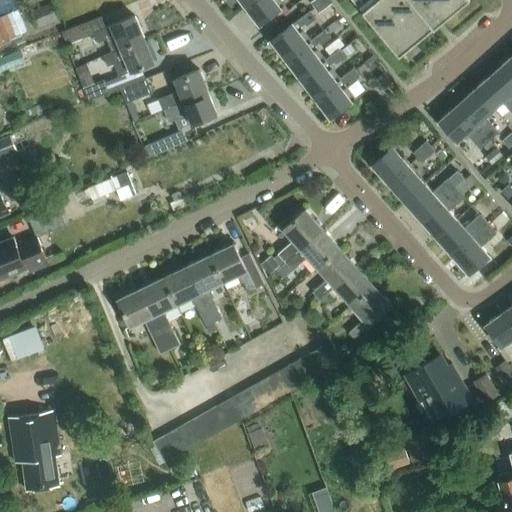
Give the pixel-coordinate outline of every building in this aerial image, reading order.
[(250,0),(244,5),(259,24),(284,5),(280,0),(250,0)] [(328,0),(313,0),(311,2),(318,12),(331,3),(328,0)] [(352,0),(399,57),(467,0),(352,0)] [(31,13),(38,29),(58,20),(52,4),(31,13)] [(4,41),(16,36),(27,32),(18,10),(0,16),(0,47),(6,46),(4,41)] [(292,24),(271,40),(285,59),(310,40),(302,29),(300,26),(304,23),(306,25),(316,18),(310,10),(292,24)] [(135,15),(105,27),(101,17),(63,33),(67,43),(93,32),(97,42),(107,38),(112,51),(144,38),(135,15)] [(310,40),(285,59),(300,79),(325,60),(316,48),(314,46),(319,42),(321,44),(330,37),(325,30),(310,40)] [(107,66),(113,63),(119,76),(154,62),(144,38),(112,51),(103,55),(107,66)] [(324,49),(329,55),(338,48),(334,42),(324,49)] [(341,50),(347,56),(353,52),(347,45),(341,50)] [(325,60),(300,79),(314,98),(339,79),(331,68),(329,65),(334,61),(335,63),(344,56),(339,49),(325,60)] [(20,50),(0,58),(0,60),(4,70),(25,61),(20,50)] [(373,56),(366,62),(372,70),(380,64),(373,56)] [(511,58),(510,57),(492,73),(511,94),(511,58)] [(88,101),(126,86),(122,76),(106,82),(105,79),(94,83),(86,64),(75,68),(88,101)] [(178,91),(158,99),(159,100),(163,109),(207,92),(198,68),(173,78),(178,91)] [(339,79),(314,98),(329,117),(354,99),(345,86),(344,85),(349,80),(351,83),(360,77),(355,70),(353,68),(339,79)] [(377,79),(384,88),(392,82),(385,72),(377,79)] [(474,89),(493,109),(503,100),(511,110),(511,94),(492,73),(474,89)] [(147,79),(121,89),(127,103),(152,92),(147,79)] [(485,117),(493,109),(474,89),(457,105),(489,140),(498,132),(485,117)] [(207,92),(163,109),(167,122),(187,114),(188,116),(184,117),(187,125),(209,117),(211,120),(222,115),(213,98),(210,99),(207,92)] [(492,144),(489,140),(457,105),(439,121),(457,141),(467,132),(481,147),(483,145),(487,149),(492,144)] [(183,129),(177,132),(143,147),(148,158),(188,140),(183,129)] [(11,134),(0,139),(0,158),(18,151),(11,134)] [(427,141),(414,153),(423,163),(436,151),(427,141)] [(388,182),(409,163),(403,156),(401,157),(392,146),(372,164),(388,182)] [(496,147),(485,157),(492,165),(503,155),(496,147)] [(409,163),(388,182),(404,200),(424,183),(415,172),(416,171),(409,163)] [(128,172),(93,186),(98,197),(133,183),(128,172)] [(432,191),(424,183),(404,200),(420,218),(465,179),(459,172),(450,180),(447,177),(432,191)] [(465,179),(420,218),(436,237),(456,219),(448,211),(464,196),(462,194),(477,181),(470,174),(465,179)] [(27,178),(12,184),(21,206),(37,200),(27,178)] [(501,190),(511,201),(511,186),(508,183),(501,190)] [(179,192),(172,196),(176,202),(182,199),(179,192)] [(33,229),(62,217),(57,202),(27,214),(33,229)] [(279,253),(285,261),(322,228),(305,208),(283,228),(293,240),(279,253)] [(479,214),(463,227),(456,219),(436,237),(452,255),(487,223),(479,214)] [(489,225),(487,223),(452,255),(468,273),(488,255),(480,246),(495,232),(489,225)] [(293,269),(308,256),(317,267),(339,247),(322,228),(285,261),(293,269)] [(49,264),(37,236),(17,244),(14,237),(0,242),(0,279),(26,268),(28,273),(49,264)] [(247,292),(253,289),(262,284),(247,254),(238,258),(231,244),(209,255),(222,282),(235,276),(239,284),(243,282),(247,292)] [(356,266),(339,247),(317,267),(327,278),(313,292),(319,299),(328,291),(329,292),(335,286),(334,286),(356,266)] [(186,266),(213,322),(221,318),(211,298),(212,297),(208,289),(222,282),(209,255),(186,266)] [(279,266),(270,255),(261,263),(270,273),(279,266)] [(205,326),(207,325),(210,332),(216,329),(213,322),(186,266),(163,277),(176,305),(190,298),(194,306),(195,305),(205,326)] [(335,286),(352,306),(374,286),(356,266),(334,286),(335,286)] [(140,288),(169,349),(180,343),(164,311),(176,305),(163,277),(140,288)] [(354,338),(369,325),(391,305),(374,286),(352,306),(363,319),(349,332),(354,338)] [(169,349),(140,288),(117,300),(130,327),(145,320),(161,353),(169,349)] [(334,298),(329,292),(328,291),(319,299),(325,306),(334,298)] [(511,319),(505,309),(485,323),(501,345),(511,337),(511,319)] [(330,341),(320,347),(331,368),(342,362),(340,359),(335,350),(330,341)] [(345,345),(335,350),(340,359),(350,354),(345,345)] [(320,347),(309,353),(321,374),(331,368),(320,347)] [(309,353),(299,359),(310,380),(321,374),(309,353)] [(442,354),(407,374),(433,421),(471,399),(452,364),(449,365),(442,354)] [(299,359),(289,364),(300,385),(310,380),(299,359)] [(511,369),(505,360),(495,368),(509,388),(511,385),(511,369)] [(289,364),(278,370),(289,392),(300,385),(289,364)] [(278,370),(268,376),(279,397),(289,392),(278,370)] [(487,373),(473,381),(486,402),(499,394),(487,373)] [(268,376),(257,382),(269,403),(279,397),(268,376)] [(257,382),(246,388),(258,409),(269,403),(257,382)] [(258,409),(246,388),(236,394),(248,415),(258,409)] [(238,421),(248,415),(236,394),(226,400),(238,421)] [(226,400),(215,406),(226,427),(238,421),(226,400)] [(215,406),(204,412),(216,433),(226,427),(215,406)] [(55,456),(61,455),(54,410),(9,417),(16,462),(23,461),(27,490),(60,485),(55,456)] [(204,412),(194,418),(206,438),(216,433),(204,412)] [(194,418),(183,424),(195,445),(206,438),(194,418)] [(183,424),(173,430),(184,451),(195,445),(183,424)] [(261,426),(248,432),(256,450),(269,445),(261,426)] [(173,430),(163,435),(174,457),(184,451),(173,430)] [(425,432),(405,439),(412,460),(432,453),(425,432)] [(165,461),(174,457),(163,435),(153,440),(165,461)] [(386,453),(390,465),(409,460),(406,448),(386,453)] [(506,500),(497,502),(499,511),(511,511),(511,469),(499,473),(501,481),(506,500)]
